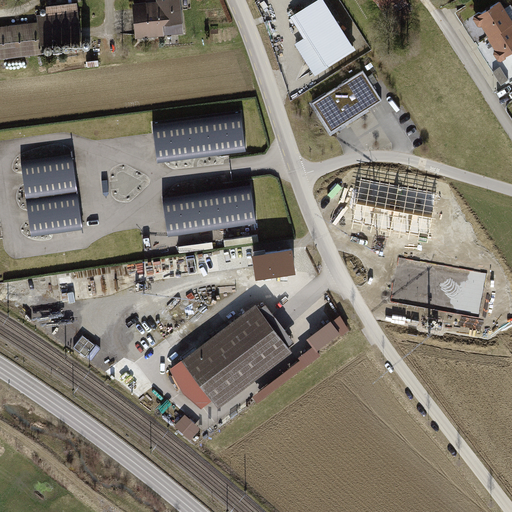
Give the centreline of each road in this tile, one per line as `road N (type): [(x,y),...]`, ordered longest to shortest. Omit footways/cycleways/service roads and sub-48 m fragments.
road 1 (track): [(511,508),(364,316),(300,174)]
road 2 (primary): [(0,366),(195,511)]
road 3 (unclassified): [(300,174),(389,156),(511,190)]
road 4 (unclassified): [(300,174),(243,0)]
road 5 (track): [(115,511),(0,425)]
